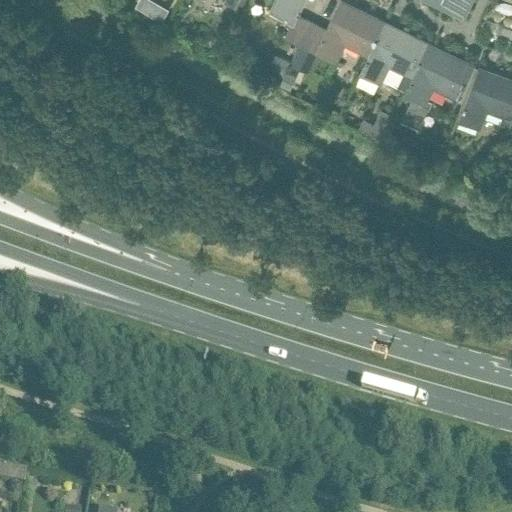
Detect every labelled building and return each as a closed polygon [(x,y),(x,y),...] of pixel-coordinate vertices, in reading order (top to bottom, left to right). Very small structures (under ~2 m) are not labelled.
[(303,0),(275,0),(272,7),(294,18),(285,36),(297,41),(308,19),(297,14),(299,10),(300,11),(302,6),(301,5),(303,0)] [(371,55),(386,22),(342,0),(340,0),(327,28),(318,24),(307,46),(306,47),(300,44),(290,65),(308,73),(318,52),(337,61),(346,42),(371,55)] [(428,0),(463,17),(471,0),(428,0)] [(157,1),(151,13),(162,19),(169,7),(157,1)] [(307,46),(318,24),(308,19),(297,41),(307,46)] [(415,76),(431,43),(386,22),(371,55),(362,73),(382,82),(391,64),(415,76)] [(511,27),(500,23),(497,31),(511,37),(511,27)] [(475,65),(431,43),(415,76),(405,95),(412,98),(403,118),(420,127),(432,100),(428,98),(434,86),(459,98),(475,65)] [(511,78),(479,67),(459,121),(481,128),(488,110),(511,118),(511,78)] [(374,122),(369,132),(382,138),(394,114),(381,108),(374,122)] [(444,155),(440,165),(448,168),(452,159),(444,155)]
